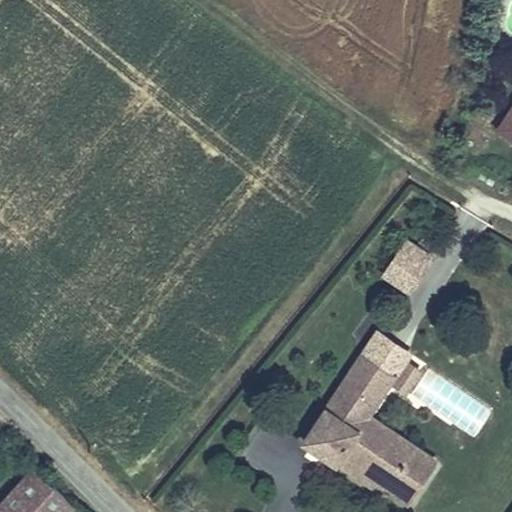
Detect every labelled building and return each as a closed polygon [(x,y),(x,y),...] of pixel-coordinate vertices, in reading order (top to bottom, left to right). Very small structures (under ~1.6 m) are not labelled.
[(511,117),(503,131),(511,136),(511,117)] [(379,277),(410,296),(435,258),(405,238),(379,277)] [(408,355),(378,335),(367,352),(397,372),(403,363),(408,355)] [(367,352),(305,446),(337,467),(341,460),(409,505),(430,474),(409,460),(415,450),(367,420),(390,386),(397,375),(412,385),(419,374),(403,363),(397,372),(367,352)] [(412,385),(397,375),(390,386),(404,396),(412,385)] [(436,464),(415,450),(409,460),(430,474),(436,464)] [(71,511),(75,508),(35,468),(12,491),(34,511),(71,511)] [(34,511),(12,491),(0,503),(0,511),(34,511)]
